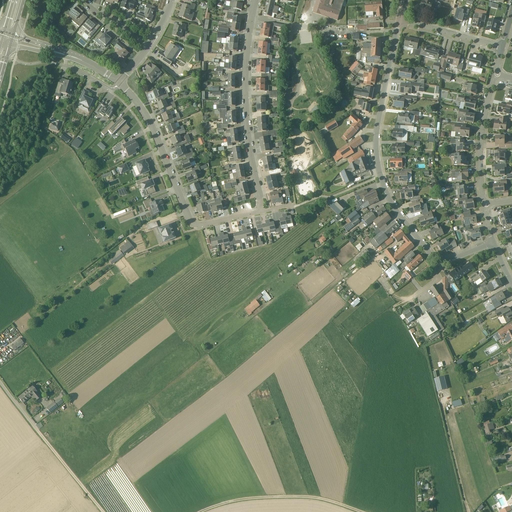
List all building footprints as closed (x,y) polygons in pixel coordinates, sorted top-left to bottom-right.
[(129,0),(123,0),(120,8),(122,9),(123,10),(124,11),(125,10),(126,10),(127,11),(128,9),(132,10),(135,2),(131,1),(129,0)] [(317,0),(313,12),(337,20),(344,0),(317,0)] [(421,8),(431,11),(432,7),(437,9),(438,8),(441,9),(442,4),(439,3),(427,0),(423,0),(423,2),(422,2),(421,8)] [(275,3),(267,1),(266,5),(268,5),(267,8),(278,11),(279,7),(274,6),(275,3)] [(243,4),(238,3),(231,2),(230,3),(230,7),(224,6),(223,11),(236,13),(236,10),(242,11),(243,4)] [(383,17),(382,2),(365,4),(366,16),(374,15),(373,12),(378,12),(378,17),(383,17)] [(188,6),(183,5),(179,17),(188,20),(191,11),(193,12),(195,5),(189,3),(188,6)] [(66,14),(73,20),(72,21),(79,27),(83,23),(80,20),(84,16),(80,12),(82,11),(76,6),(73,10),(72,9),(70,12),(69,12),(68,11),(66,14)] [(277,15),(278,11),(267,8),(266,12),(264,11),(263,15),(271,17),(272,13),(277,15)] [(152,15),(154,11),(148,9),(147,9),(144,16),(138,13),(136,18),(144,21),(144,19),(151,22),(154,16),(152,15)] [(457,9),(454,20),(461,22),(462,18),(463,19),(464,14),(468,15),(469,10),(463,9),(463,11),(457,9)] [(233,20),(233,24),(240,25),(241,18),(234,17),(233,17),(233,13),(228,12),(227,16),(228,16),(227,19),(233,20)] [(486,16),(482,15),(479,14),(477,20),(473,19),(471,27),(479,29),(481,22),(484,23),(486,16)] [(497,25),(498,22),(489,19),(486,31),(494,33),(497,25)] [(88,20),(80,30),(84,33),(82,37),(86,40),(89,37),(90,38),(96,31),(93,28),(97,24),(93,21),(91,23),(88,20)] [(176,25),(173,35),(180,38),(184,28),(185,28),(184,29),(185,29),(186,25),(180,23),(179,26),(176,25)] [(262,24),(261,30),(273,32),(274,27),(283,28),(283,25),(273,23),(273,26),(271,26),(262,24)] [(240,25),(233,24),(232,27),(219,25),(218,32),(225,33),(228,33),(229,30),(231,30),(231,31),(239,32),(240,25)] [(107,33),(105,35),(104,34),(103,35),(100,33),(101,33),(100,32),(93,41),(103,49),(111,40),(109,38),(111,36),(107,33)] [(416,50),(419,40),(407,37),(404,49),(413,51),(412,55),(419,57),(421,51),(416,50)] [(372,40),(372,44),(363,43),(363,49),(380,49),(381,41),(372,40)] [(125,48),(118,43),(115,46),(120,50),(118,52),(120,54),(119,56),(119,55),(116,59),(121,64),(127,58),(126,57),(129,53),(124,49),(125,48)] [(175,55),(178,51),(179,49),(171,44),(166,52),(167,52),(165,54),(164,55),(161,52),(158,57),(165,62),(166,61),(171,65),(171,66),(174,61),(177,56),(175,55)] [(421,49),(420,55),(438,60),(439,56),(438,55),(439,51),(435,50),(436,49),(428,47),(427,50),(421,49)] [(380,49),(363,49),(363,54),(367,54),(366,63),(380,64),(379,64),(379,63),(381,63),(381,61),(380,61),(380,58),(380,49)] [(443,56),(440,68),(445,69),(446,63),(457,66),(457,69),(462,70),(463,64),(459,63),(460,56),(457,55),(454,55),(454,54),(449,52),(448,57),(443,56)] [(482,57),(471,54),(467,66),(479,69),(482,57)] [(356,76),(363,67),(356,62),(349,70),(356,76)] [(148,77),(146,79),(152,83),(155,80),(153,78),(156,76),(157,77),(159,77),(162,73),(150,63),(147,66),(149,68),(145,74),(148,77)] [(440,65),(434,63),(432,70),(438,72),(440,65)] [(265,68),(257,67),(257,73),(262,74),(262,77),(271,77),(271,75),(271,74),(269,74),(265,74),(265,68)] [(401,68),(399,77),(411,79),(412,74),(418,76),(419,73),(424,74),(425,69),(416,67),(415,71),(413,71),(401,68)] [(360,71),(358,73),(376,77),(378,70),(370,69),(366,68),(366,72),(360,71)] [(441,79),(450,81),(452,75),(441,72),(441,79)] [(376,77),(358,73),(358,74),(357,77),(363,78),(367,79),(367,77),(368,77),(368,82),(375,83),(376,77)] [(257,80),(257,86),(265,86),(268,86),(268,83),(265,83),(265,80),(268,80),(271,80),(271,77),(262,77),(262,80),(257,80)] [(69,81),(65,80),(64,84),(58,82),(55,93),(60,94),(66,96),(66,98),(70,99),(72,93),(73,93),(74,92),(75,91),(75,90),(74,89),(74,88),(72,88),(73,84),(69,83),(69,81)] [(413,86),(402,84),(400,92),(411,94),(409,93),(410,90),(423,92),(424,84),(414,82),(413,86)] [(468,89),(467,93),(463,92),(462,94),(471,96),(472,94),(476,94),(477,90),(476,90),(476,86),(465,83),(464,88),(468,89)] [(366,98),(372,99),(374,89),(363,87),(362,91),(355,89),(354,94),(361,96),(361,97),(366,98)] [(169,97),(167,90),(165,91),(164,88),(165,88),(161,89),(154,92),(156,98),(162,96),(163,99),(169,97)] [(78,108),(88,113),(94,100),(86,97),(88,93),(84,90),(79,100),(81,101),(78,108)] [(277,95),(267,95),(266,98),(257,98),(257,105),(266,104),(266,105),(269,105),(268,99),(277,99),(277,95)] [(404,95),(404,99),(395,97),(393,106),(403,107),(404,103),(410,104),(411,101),(416,102),(417,98),(404,95)] [(476,102),(464,99),(465,96),(459,95),(457,101),(464,102),(465,102),(464,106),(475,109),(476,102)] [(369,113),(371,106),(368,105),(368,104),(364,103),(365,101),(360,99),(358,105),(363,106),(362,111),(369,113)] [(224,100),(224,104),(216,105),(217,109),(226,109),(226,107),(229,107),(235,107),(235,100),(228,100),(224,100)] [(176,107),(174,102),(166,105),(165,101),(162,102),(161,102),(158,104),(161,110),(167,108),(168,110),(167,110),(167,111),(176,107)] [(511,103),(509,103),(508,103),(507,106),(499,104),(497,112),(511,115),(511,103)] [(109,106),(107,109),(101,104),(95,113),(99,115),(103,117),(105,115),(109,118),(112,113),(111,112),(113,109),(109,106)] [(317,106),(312,111),(315,114),(320,109),(317,106)] [(225,119),(237,118),(236,112),(227,113),(227,110),(220,110),(221,113),(225,113),(225,119)] [(473,123),(475,115),(468,114),(469,111),(460,110),(458,117),(462,117),(462,122),(465,123),(465,122),(473,123)] [(410,114),(399,113),(397,122),(410,123),(411,116),(419,117),(419,112),(410,111),(410,114)] [(178,113),(172,116),(171,112),(163,115),(165,122),(174,118),(175,121),(181,119),(178,113)] [(258,125),(266,125),(269,125),(269,121),(266,122),(266,118),(273,117),(273,114),(262,115),(262,118),(258,118),(258,125)] [(343,136),(348,141),(356,132),(363,125),(358,120),(353,115),(348,120),(353,124),(351,126),(352,127),(343,136)] [(237,125),(237,118),(225,119),(223,119),(223,124),(217,124),(217,130),(228,128),(228,125),(229,125),(237,125)] [(496,121),(495,121),(494,129),(505,130),(507,119),(500,118),(500,122),(496,121)] [(112,136),(116,132),(119,135),(121,133),(123,136),(125,134),(127,133),(126,132),(129,128),(126,125),(127,124),(125,123),(125,122),(121,119),(115,125),(112,122),(101,133),(104,136),(108,132),(112,135),(111,136),(112,136)] [(325,127),(321,130),(324,135),(328,132),(338,127),(335,121),(325,127)] [(55,125),(51,123),(50,129),(57,132),(59,126),(60,127),(61,124),(60,123),(56,122),(55,125)] [(167,127),(170,134),(179,130),(180,133),(185,131),(183,126),(180,127),(179,123),(167,127)] [(460,138),(460,136),(469,137),(469,130),(465,129),(466,125),(455,124),(455,132),(455,137),(460,138)] [(414,127),(408,126),(403,126),(398,126),(398,130),(394,129),(393,138),(402,138),(403,134),(408,134),(408,132),(414,132),(414,127)] [(68,143),(71,139),(63,134),(60,138),(68,143)] [(172,139),(174,145),(180,143),(181,146),(191,142),(188,135),(185,136),(185,137),(181,139),(179,136),(172,139)] [(504,142),(504,136),(495,136),(495,146),(502,146),(502,149),(511,149),(511,142),(504,142)] [(351,150),(363,142),(360,137),(331,155),(336,162),(343,159),(344,160),(353,153),(351,150)] [(261,146),(272,144),(271,141),(268,141),(268,138),(260,139),(261,146)] [(464,140),(451,139),(451,143),(456,144),(456,151),(468,152),(468,145),(464,144),(464,140)] [(120,147),(119,143),(112,148),(115,153),(122,149),(127,160),(133,157),(132,156),(137,153),(135,150),(139,149),(134,140),(120,147)] [(272,149),(272,144),(261,146),(262,153),(274,151),(274,154),(281,153),(281,152),(281,149),(280,149),(276,149),(276,148),(272,149)] [(393,145),(392,153),(404,153),(405,145),(393,145)] [(185,147),(176,150),(179,157),(185,155),(186,158),(193,155),(194,155),(192,149),(187,151),(185,147)] [(352,158),(354,162),(364,155),(362,151),(352,158)] [(506,163),(506,151),(497,151),(497,154),(495,154),(495,161),(498,161),(498,163),(506,163)] [(241,154),(238,154),(234,155),(235,158),(230,159),(231,162),(235,161),(242,160),(241,154)] [(458,161),(457,165),(468,166),(468,164),(466,164),(466,158),(463,158),(464,154),(449,154),(449,157),(454,158),(454,161),(458,161)] [(193,155),(186,158),(188,161),(182,163),(184,170),(192,167),(190,164),(195,162),(193,155)] [(264,166),(272,164),(274,164),(273,157),(263,159),(264,166)] [(395,160),(390,160),(390,169),(402,168),(402,163),(406,163),(406,157),(395,157),(395,160)] [(357,161),(353,164),(349,167),(341,173),(346,185),(353,182),(349,173),(356,171),(356,172),(361,170),(362,173),(370,171),(365,158),(357,161)] [(144,161),(135,164),(140,176),(148,172),(147,168),(148,168),(146,165),(144,161)] [(272,164),(264,166),(266,172),(269,172),(270,175),(281,173),(280,169),(278,170),(278,169),(276,169),(275,164),(274,164),(272,164)] [(506,168),(506,164),(492,165),(492,170),(495,170),(495,176),(505,175),(504,168),(506,168)] [(118,168),(121,174),(129,170),(126,165),(118,168)] [(193,173),(186,175),(189,182),(198,179),(196,175),(202,173),(199,167),(192,170),(193,173)] [(403,175),(395,175),(395,183),(408,183),(407,175),(411,174),(411,171),(403,171),(403,175)] [(457,181),(466,181),(466,177),(468,177),(467,171),(460,171),(460,172),(455,172),(456,178),(457,178),(457,181)] [(224,185),(230,184),(236,182),(236,180),(238,179),(239,179),(245,178),(244,172),(237,173),(233,174),(234,179),(224,181),(224,185)] [(268,184),(277,182),(275,176),(267,178),(268,184)] [(147,178),(136,182),(137,186),(140,185),(143,191),(145,191),(147,196),(155,193),(153,187),(154,187),(151,180),(148,181),(147,178)] [(500,184),(493,184),(494,192),(503,192),(504,191),(504,185),(507,185),(506,180),(500,180),(500,184)] [(191,187),(194,194),(201,191),(202,194),(209,191),(206,185),(200,188),(197,182),(192,184),(193,186),(191,187)] [(278,188),(277,182),(268,184),(270,190),(278,188)] [(467,197),(467,195),(468,195),(467,190),(468,190),(468,186),(462,187),(462,184),(450,185),(450,189),(455,188),(455,191),(456,191),(456,196),(457,199),(467,197)] [(409,190),(400,191),(401,199),(413,198),(412,192),(415,192),(415,186),(408,187),(409,190)] [(127,194),(125,189),(124,187),(117,190),(120,197),(127,194)] [(248,189),(240,191),(237,192),(238,197),(234,197),(236,203),(242,201),(240,197),(242,197),(249,195),(248,189)] [(367,201),(376,196),(377,196),(375,190),(367,193),(365,189),(355,194),(358,201),(361,199),(363,202),(359,204),(360,206),(367,201)] [(282,194),(281,190),(270,193),(272,200),(274,199),(275,204),(284,202),(283,197),(280,198),(279,194),(282,194)] [(379,201),(376,196),(367,201),(360,206),(362,210),(366,207),(369,205),(370,205),(379,201)] [(224,211),(223,208),(226,207),(222,198),(215,200),(218,212),(224,211)] [(462,205),(463,214),(470,212),(470,209),(474,208),(474,203),(473,203),(472,200),(468,201),(467,198),(458,199),(458,206),(462,205)] [(160,201),(152,204),(150,199),(143,202),(146,208),(149,207),(153,217),(158,215),(158,214),(164,211),(162,206),(163,206),(161,202),(160,203),(160,201)] [(415,204),(409,205),(411,214),(421,211),(420,206),(423,205),(422,199),(415,201),(415,204)] [(218,212),(215,200),(206,202),(207,206),(208,212),(211,211),(212,213),(218,212)] [(332,210),(335,207),(334,205),(330,200),(326,204),(332,210)] [(335,207),(341,212),(341,213),(346,208),(339,201),(334,205),(335,207)] [(208,212),(207,206),(204,206),(204,204),(196,206),(197,209),(197,210),(198,211),(199,211),(200,214),(208,212)] [(366,227),(373,221),(376,219),(376,218),(386,210),(382,205),(374,211),(376,213),(373,215),(371,212),(363,219),(361,221),(366,227)] [(500,221),(511,218),(510,212),(509,209),(503,211),(504,214),(499,215),(500,217),(499,218),(500,221)] [(352,224),(358,220),(360,218),(355,211),(347,218),(351,223),(352,224)] [(425,217),(419,219),(421,227),(434,223),(431,212),(424,214),(425,217)] [(463,229),(467,229),(470,228),(469,225),(477,223),(476,216),(471,217),(470,212),(463,214),(465,222),(462,222),(463,229)] [(287,225),(284,214),(282,215),(283,218),(279,219),(280,223),(277,224),(279,232),(282,231),(282,229),(288,228),(287,225)] [(287,225),(293,224),(291,216),(287,217),(287,214),(284,214),(287,225)] [(373,221),(378,228),(379,229),(391,219),(386,214),(380,218),(379,217),(376,219),(373,221)] [(511,218),(500,221),(501,225),(502,225),(503,227),(508,226),(508,229),(511,227),(511,218)] [(270,231),(270,234),(275,232),(276,233),(279,232),(277,224),(274,224),(274,222),(270,223),(269,220),(267,220),(270,231)] [(156,221),(146,225),(148,230),(158,226),(156,221)] [(399,226),(395,221),(382,231),(370,241),(374,245),(373,246),(375,249),(388,239),(385,235),(390,231),(392,232),(399,226)] [(352,224),(351,223),(349,224),(345,228),(348,232),(354,226),(352,224)] [(436,230),(429,233),(433,240),(443,235),(442,231),(443,231),(439,224),(434,226),(436,230)] [(169,231),(171,230),(169,225),(158,230),(160,234),(162,234),(163,238),(162,238),(164,243),(174,239),(173,234),(171,235),(169,231)] [(256,227),(258,234),(262,233),(262,236),(265,235),(264,232),(263,225),(256,227)] [(248,244),(251,243),(250,238),(253,237),(251,230),(247,231),(247,227),(244,228),(248,244)] [(241,240),(244,239),(245,245),(248,244),(244,228),(242,228),(243,232),(240,233),(241,240)] [(479,229),(471,231),(470,228),(467,229),(468,236),(467,237),(469,243),(474,242),(473,239),(481,236),(479,229)] [(405,236),(400,230),(380,247),(382,250),(395,240),(397,243),(405,236)] [(221,233),(224,244),(224,247),(230,246),(231,252),(234,252),(233,246),(233,245),(232,242),(231,237),(228,238),(228,235),(224,236),(223,233),(221,233)] [(233,245),(240,244),(240,246),(243,245),(241,240),(240,233),(234,234),(235,241),(232,242),(233,245)] [(210,239),(212,246),(213,250),(219,248),(218,245),(216,238),(210,239)] [(446,240),(438,246),(441,251),(445,249),(446,251),(448,250),(449,250),(453,248),(457,247),(455,241),(451,242),(448,244),(446,240)] [(129,241),(120,248),(125,255),(134,248),(129,241)] [(414,247),(409,241),(404,245),(393,254),(389,248),(384,252),(393,264),(398,260),(404,256),(414,247)] [(347,243),(333,254),(340,262),(342,260),(339,256),(346,250),(345,249),(349,246),(347,243)] [(358,266),(371,255),(366,249),(353,261),(358,266)] [(112,265),(118,261),(123,256),(120,252),(114,257),(113,256),(108,260),(112,265)] [(414,256),(412,252),(405,258),(407,260),(406,261),(404,262),(405,263),(402,265),(404,268),(406,266),(413,260),(412,258),(414,256)] [(413,260),(406,266),(411,271),(423,260),(419,255),(413,260)] [(474,268),(470,263),(463,268),(461,266),(449,274),(454,282),(474,268)] [(397,268),(398,267),(395,264),(390,269),(390,268),(385,273),(381,276),(383,279),(387,276),(390,279),(400,271),(397,268)] [(409,280),(413,277),(410,273),(408,271),(405,274),(409,280)] [(489,278),(485,271),(478,276),(477,275),(477,274),(476,273),(469,277),(471,281),(473,280),(475,283),(480,279),(483,282),(485,281),(489,278)] [(502,286),(498,279),(492,283),(486,286),(485,284),(479,288),(482,294),(488,290),(488,289),(493,286),(495,289),(502,286)] [(436,285),(431,289),(436,297),(434,298),(438,304),(432,308),(427,311),(432,318),(440,332),(444,330),(435,316),(449,307),(446,303),(449,301),(446,295),(447,295),(444,291),(441,293),(436,285)] [(446,295),(449,301),(453,298),(448,289),(445,291),(444,291),(447,295),(446,295)] [(265,290),(261,294),(267,302),(272,299),(265,290)] [(495,296),(496,299),(491,302),(495,309),(501,306),(499,302),(505,299),(502,292),(495,296)] [(454,306),(459,301),(455,297),(451,302),(454,306)] [(351,304),(355,308),(361,302),(358,298),(351,304)] [(434,298),(428,302),(432,308),(438,304),(434,298)] [(249,315),(261,306),(256,299),(244,309),(249,315)] [(427,311),(432,308),(428,302),(423,305),(427,311)] [(415,320),(414,318),(418,315),(413,308),(409,311),(403,315),(406,320),(407,320),(409,324),(415,320)] [(509,319),(511,317),(511,314),(508,308),(502,311),(501,309),(495,312),(498,317),(502,315),(505,319),(507,318),(508,319),(509,318),(509,319)] [(428,338),(438,331),(427,314),(417,321),(428,338)] [(511,323),(504,328),(498,332),(501,338),(503,337),(507,344),(511,341),(511,323)] [(20,339),(10,346),(14,351),(24,343),(20,339)] [(444,377),(434,379),(437,392),(447,389),(444,377)] [(17,398),(22,404),(31,397),(35,401),(40,397),(31,386),(17,398)] [(50,413),(57,408),(54,403),(46,409),(50,413)] [(492,424),(484,426),(486,434),(490,433),(490,431),(494,429),(492,424)]
